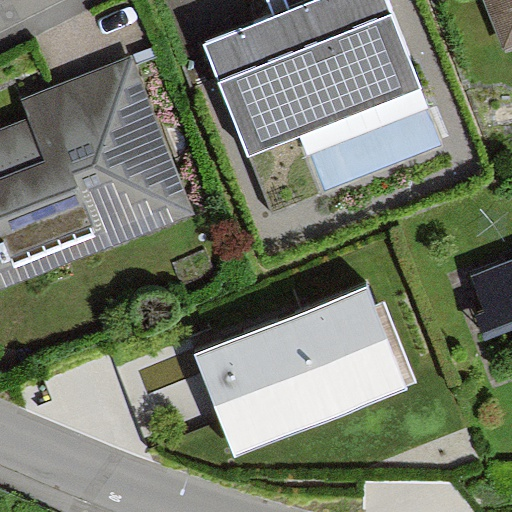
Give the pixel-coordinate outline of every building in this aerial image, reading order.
[(387,0),(297,0),(205,36),(273,212),(324,192),(307,148),(415,106),(427,102),(387,0)] [(511,0),(503,0),(511,22),(511,0)] [(0,132),(0,284),(196,205),(137,62),(33,104),(38,117),(0,132)] [(511,260),(485,272),(505,322),(511,319),(511,260)] [(420,379),(379,280),(302,312),(297,297),(170,349),(198,417),(245,398),(263,442),(420,379)]
